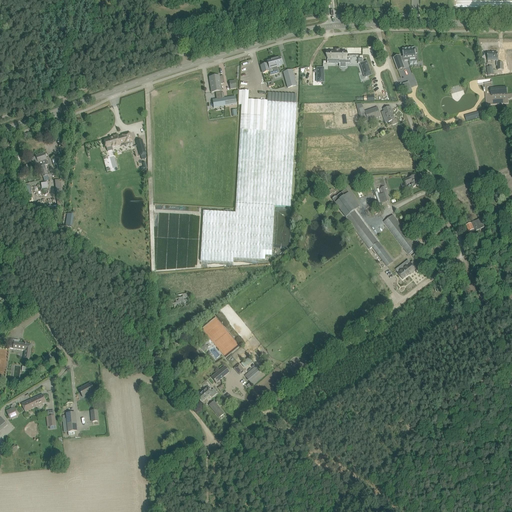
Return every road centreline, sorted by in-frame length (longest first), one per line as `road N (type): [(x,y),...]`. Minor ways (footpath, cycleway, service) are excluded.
road 1 (tertiary): [(333,27),(258,43),(0,130)]
road 2 (track): [(211,447),(134,333),(0,247)]
road 3 (unclassified): [(463,255),(375,24)]
road 4 (track): [(264,412),(384,317)]
road 5 (tertiary): [(511,24),(375,24)]
road 6 (track): [(399,511),(294,437)]
